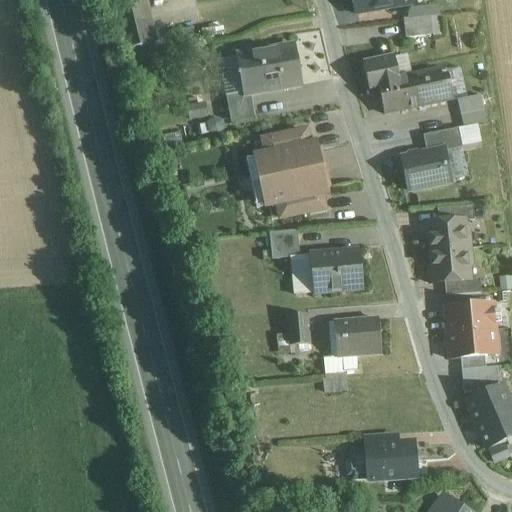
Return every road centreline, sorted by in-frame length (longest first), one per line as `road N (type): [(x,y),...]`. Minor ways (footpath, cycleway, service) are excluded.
road 1 (residential): [(511,493),(470,460),(429,375),(322,0)]
road 2 (primary): [(191,511),(63,0)]
